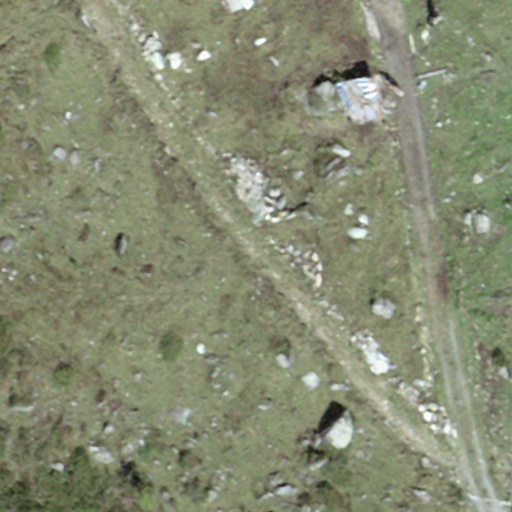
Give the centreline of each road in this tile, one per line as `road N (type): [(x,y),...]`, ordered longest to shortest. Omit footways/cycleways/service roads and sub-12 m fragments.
road 1 (track): [(472,472),(287,279),(90,0)]
road 2 (track): [(489,511),(472,472),(416,109),(386,0)]
